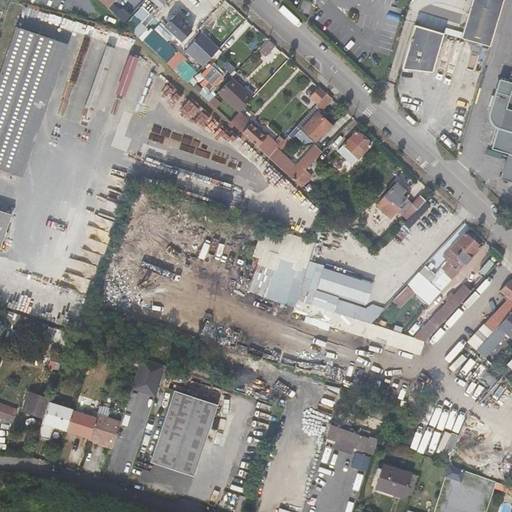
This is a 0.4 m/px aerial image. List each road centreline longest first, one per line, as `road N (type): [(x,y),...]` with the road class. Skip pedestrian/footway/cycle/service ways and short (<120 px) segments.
road 1 (unclassified): [(254,0),(511,242)]
road 2 (unknown): [(457,191),(509,0)]
road 3 (residential): [(187,511),(65,471),(0,461)]
road 4 (unknown): [(206,511),(233,404),(221,392),(168,376)]
